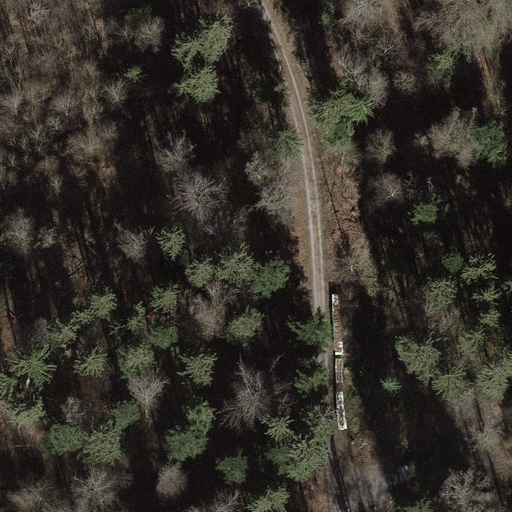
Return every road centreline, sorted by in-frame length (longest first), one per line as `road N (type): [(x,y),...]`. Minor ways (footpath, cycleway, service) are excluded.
road 1 (track): [(336,485),(320,246),(298,102),(259,0)]
road 2 (track): [(511,409),(401,477),(336,485)]
